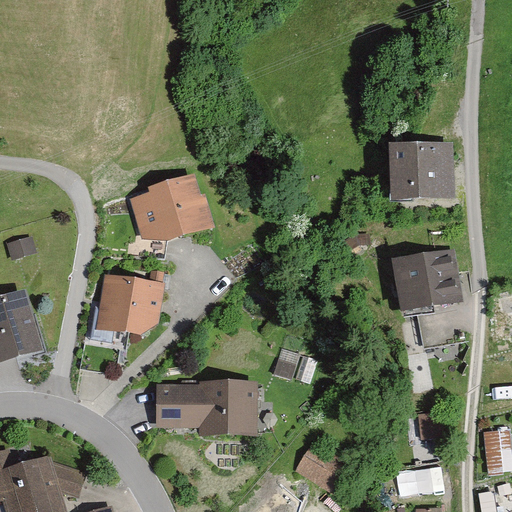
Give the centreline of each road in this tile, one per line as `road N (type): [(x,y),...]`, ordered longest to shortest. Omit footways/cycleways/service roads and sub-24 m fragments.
road 1 (unclassified): [(467,511),(479,343),(473,127),(480,0)]
road 2 (residential): [(0,405),(59,408),(94,427),(134,466),(159,511)]
